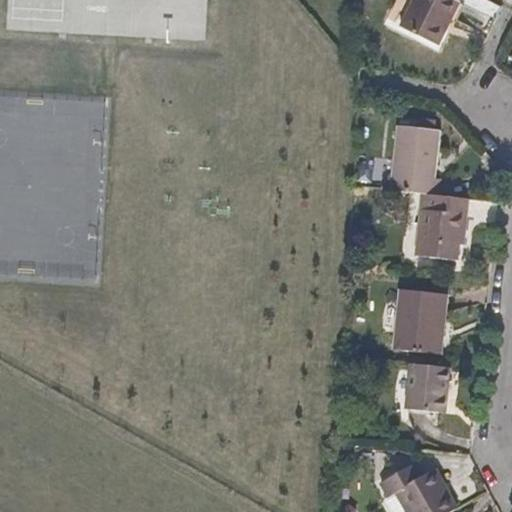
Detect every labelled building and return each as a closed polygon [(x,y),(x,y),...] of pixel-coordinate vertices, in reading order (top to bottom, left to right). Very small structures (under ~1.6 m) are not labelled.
[(433,50),(455,7),(442,0),(412,0),(396,30),(433,50)] [(433,182),(437,134),(393,129),(385,194),(407,196),(431,198),(437,198),(440,183),(433,182)] [(453,263),(455,245),(458,219),(464,219),(467,201),(437,198),(431,198),(430,215),(420,214),(415,260),(453,263)] [(461,246),(464,219),(458,219),(455,245),(461,246)] [(442,357),(447,298),(401,293),(396,352),(442,357)] [(441,416),(446,371),(407,368),(403,412),(441,416)] [(398,511),(453,511),(445,497),(440,501),(428,480),(419,485),(410,471),(376,490),(384,503),(391,500),(398,511)] [(445,497),(433,476),(428,480),(440,501),(445,497)]
